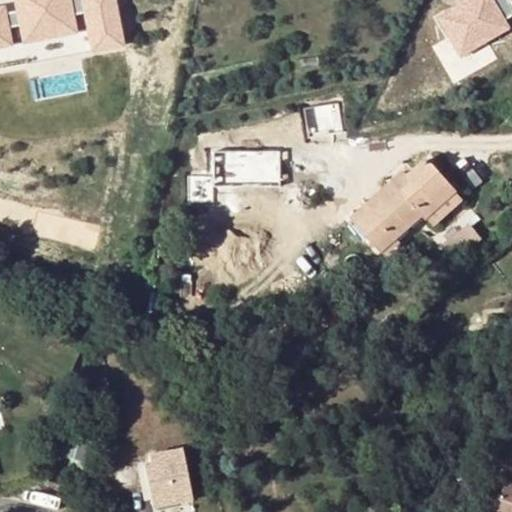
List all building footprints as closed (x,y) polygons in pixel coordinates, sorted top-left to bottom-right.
[(86,0),(96,46),(124,40),(115,0),(86,0)] [(429,219),(457,193),(428,160),(408,178),(411,182),(401,191),(393,182),(353,218),(383,251),(398,238),(424,214),(429,219)] [(403,173),(393,182),(401,191),(411,182),(408,178),(403,173)] [(463,201),(457,193),(429,219),(435,227),(463,201)] [(87,269),(94,247),(63,238),(57,260),(87,269)] [(398,238),(383,251),(388,256),(402,243),(398,238)] [(475,310),(457,325),(471,342),(488,328),(475,310)] [(145,449),(154,504),(193,499),(185,443),(145,449)] [(511,511),(511,492),(503,490),(495,511),(511,511)]
